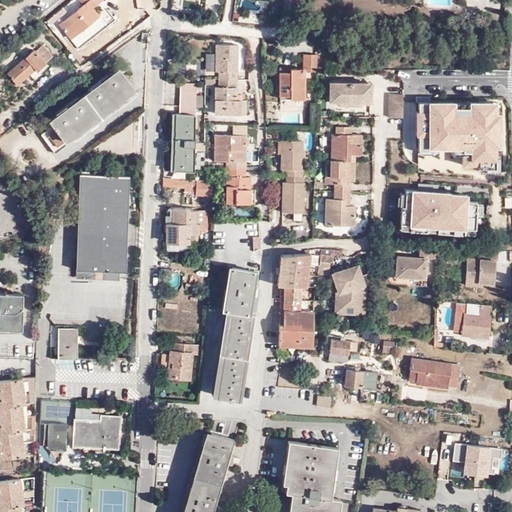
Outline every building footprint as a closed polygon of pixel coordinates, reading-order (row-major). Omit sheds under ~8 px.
[(72,0),(53,16),(71,39),(99,16),(92,8),(102,0),(72,0)] [(56,21),(52,17),(46,22),(50,27),(56,21)] [(235,57),(235,45),(215,44),(215,72),(219,72),(218,87),(215,87),(215,114),(241,115),(242,100),(237,100),(237,94),(238,72),(241,72),(241,57),(238,57),(235,57)] [(46,63),(53,56),(42,45),(35,51),(34,50),(25,58),(24,57),(7,73),(17,85),(35,69),(37,71),(46,63)] [(317,71),(318,69),(317,54),(303,54),(302,66),(306,66),(306,71),(317,71)] [(134,90),(118,69),(50,120),(53,125),(41,134),(55,153),(68,144),(66,141),(134,90)] [(290,72),(279,72),(279,96),(290,96),(290,99),(305,99),(305,69),(290,69),(290,72)] [(175,114),(173,170),(193,171),(197,83),(181,82),(180,114),(175,114)] [(328,101),(337,101),(362,102),(371,102),(372,83),(328,82),(328,101)] [(390,94),(389,118),(403,118),(403,109),(403,94),(390,94)] [(478,165),(477,167),(486,167),(486,173),(499,173),(500,146),(498,146),(499,114),(493,114),(493,102),(467,102),(467,107),(453,107),(454,102),(438,102),(438,108),(429,108),(429,102),(418,102),(418,111),(416,111),(416,135),(418,135),(418,150),(421,150),(421,153),(438,154),(438,148),(452,148),(451,153),(462,154),(462,165),(478,165)] [(331,160),(331,176),(334,177),(334,199),(325,198),(325,217),(325,225),(355,225),(355,217),(355,205),(350,205),(344,205),(345,199),(349,199),(350,182),(350,177),(355,176),(355,155),(362,154),(362,135),(351,135),(352,128),(334,127),(334,134),(331,134),(331,160)] [(226,168),(246,169),(247,135),(214,134),(214,161),(226,161),(226,168)] [(304,135),(305,149),(315,148),(314,134),(304,135)] [(282,140),(281,154),(281,169),(281,176),(285,176),(285,182),(283,181),(282,213),(303,213),(305,170),(302,170),(303,141),(282,140)] [(226,168),(225,181),(251,180),(251,176),(246,176),(246,169),(226,168)] [(81,174),(78,239),(98,239),(99,232),(106,232),(104,280),(119,280),(119,272),(125,272),(129,176),(81,174)] [(251,180),(225,181),(225,203),(250,203),(250,189),(251,180)] [(196,188),(195,196),(212,197),(212,183),(181,181),(180,187),(185,187),(196,188)] [(401,206),(400,223),(411,224),(410,230),(426,230),(427,225),(437,225),(437,231),(463,233),(463,227),(475,228),(475,216),(476,204),(476,203),(465,202),(466,195),(448,193),(447,197),(437,197),(438,185),(425,184),(425,192),(421,192),(420,191),(418,190),(405,189),(405,193),(404,206),(401,206)] [(184,195),(195,196),(196,188),(185,187),(184,195)] [(166,212),(166,242),(188,242),(188,230),(198,230),(198,210),(189,210),(189,208),(172,208),(166,212)] [(98,239),(78,239),(77,279),(104,280),(106,232),(99,232),(98,239)] [(251,237),(254,248),(262,246),(259,235),(251,237)] [(437,255),(437,246),(418,245),(417,257),(395,256),(394,276),(426,278),(427,258),(437,258),(437,255)] [(331,249),(321,248),(320,259),(319,260),(330,261),(331,255),(331,249)] [(479,249),(479,258),(498,259),(498,250),(479,249)] [(277,285),(281,286),(284,286),(302,286),(306,286),(310,253),(280,256),(277,285)] [(387,276),(394,276),(395,256),(388,256),(387,276)] [(498,259),(479,258),(479,260),(466,259),(465,278),(483,279),(482,282),(494,283),(495,261),(497,262),(498,259)] [(251,313),(247,312),(250,294),(253,295),(254,288),(251,288),(254,270),(232,266),(224,311),(229,312),(215,396),(237,400),(238,392),(242,392),(243,386),(239,385),(247,338),(251,339),(251,332),(248,331),(251,313)] [(335,312),(363,314),(365,286),(366,286),(374,286),(371,272),(360,276),(356,267),(329,276),(328,291),(337,291),(335,312)] [(309,281),(317,282),(318,274),(310,273),(309,281)] [(318,274),(317,282),(325,283),(326,276),(318,274)] [(482,286),(482,282),(483,279),(465,278),(464,285),(482,286)] [(279,345),(298,346),(299,326),(313,326),(314,310),(301,310),(301,298),(302,286),(284,286),(283,298),(280,298),(280,301),(283,301),(282,323),(280,323),(279,345)] [(0,328),(22,329),(22,293),(0,292),(0,328)] [(301,310),(314,310),(314,300),(301,298),(301,310)] [(489,332),(492,306),(480,305),(479,314),(466,313),(466,304),(456,303),(453,331),(461,332),(461,335),(472,337),(473,331),(489,332)] [(479,314),(480,305),(466,304),(466,313),(479,314)] [(299,326),(298,346),(313,346),(313,330),(313,326),(299,326)] [(77,359),(78,328),(58,328),(58,359),(77,359)] [(356,351),(357,342),(331,339),(329,352),(348,355),(349,350),(356,351)] [(394,342),(383,341),(382,352),(393,353),(394,342)] [(193,352),(193,345),(175,343),(174,350),(170,350),(169,362),(172,363),(171,368),(173,368),(172,379),(190,380),(193,352)] [(417,371),(415,381),(457,387),(460,364),(411,358),(409,370),(417,371)] [(287,378),(282,367),(275,370),(279,382),(287,378)] [(376,372),(346,369),(344,386),(375,388),(376,372)] [(408,381),(415,381),(417,371),(409,370),(408,381)] [(0,394),(24,391),(22,378),(0,381),(0,394)] [(26,404),(24,391),(0,394),(0,407),(22,404),(26,404)] [(330,408),(332,397),(317,395),(316,406),(330,408)] [(0,420),(23,417),(22,404),(0,407),(0,420)] [(105,441),(105,447),(118,448),(120,416),(87,414),(87,408),(75,408),(74,439),(105,441)] [(25,430),(23,417),(0,420),(0,432),(21,430),(25,430)] [(44,431),(49,431),(48,439),(43,439),(43,446),(48,446),(48,447),(64,448),(66,424),(50,423),(50,424),(44,423),(44,431)] [(0,446),(23,443),(21,430),(0,432),(0,446)] [(208,431),(183,511),(211,511),(214,505),(226,464),(229,455),(234,439),(208,431)] [(326,497),(333,446),(292,441),(286,491),(296,493),(292,511),(334,511),(336,498),(326,497)] [(466,444),(454,442),(453,460),(464,461),(462,474),(486,477),(487,472),(494,473),(494,468),(491,467),(493,457),(500,458),(501,449),(491,447),(466,444)] [(23,443),(0,446),(0,458),(25,455),(23,443)] [(0,494),(22,491),(21,478),(0,480),(0,494)] [(24,504),(22,491),(0,494),(0,507),(20,505),(24,504)]
